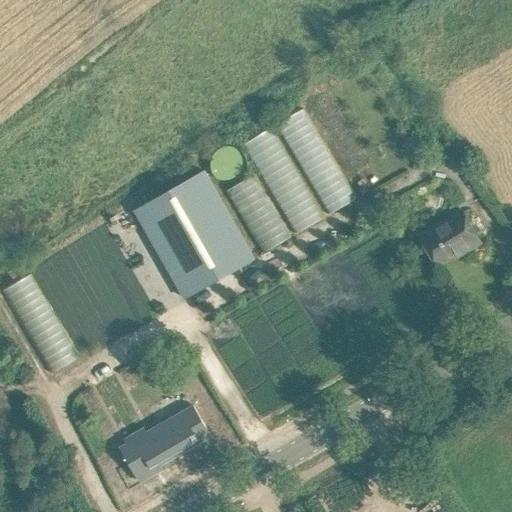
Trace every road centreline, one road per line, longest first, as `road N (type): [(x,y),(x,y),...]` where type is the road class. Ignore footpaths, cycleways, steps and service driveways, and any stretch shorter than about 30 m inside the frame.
road 1 (tertiary): [(183,511),(511,320)]
road 2 (track): [(0,325),(108,511)]
